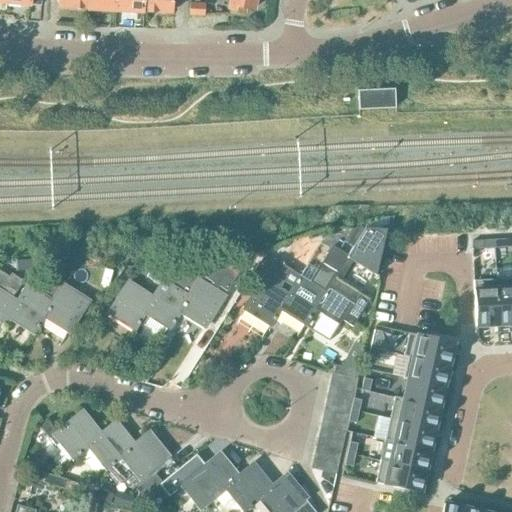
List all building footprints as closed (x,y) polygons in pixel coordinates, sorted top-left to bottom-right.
[(87,8),(87,0),(58,0),(58,5),(86,7),(86,8),(87,8)] [(115,10),(115,0),(87,0),(87,8),(115,10)] [(115,0),(115,10),(143,11),(143,9),(143,0),(115,0)] [(172,0),(143,0),(143,9),(172,11),(172,0)] [(230,0),(228,7),(244,11),(245,6),(254,8),(255,0),(230,0)] [(205,14),(205,3),(190,2),(189,13),(205,14)] [(359,107),(395,106),(394,88),(359,89),(359,107)] [(353,247),(364,229),(352,229),(344,242),(353,247)] [(494,240),(494,248),(506,247),(506,239),(494,240)] [(494,248),(494,240),(482,240),(483,249),(494,248)] [(279,308),(280,309),(304,324),(314,308),(314,307),(335,275),(335,276),(337,273),(337,272),(347,256),(333,247),(322,263),(309,283),(299,276),(292,288),(288,293),(279,308)] [(279,308),(288,293),(281,288),(285,283),(292,288),(299,276),(274,259),(263,276),(264,277),(244,309),(269,325),(280,309),(279,308)] [(204,329),(226,295),(217,290),(219,286),(227,291),(242,268),(238,266),(208,266),(203,276),(212,281),(210,285),(200,279),(178,312),(179,312),(204,329)] [(168,329),(179,312),(178,312),(200,279),(204,273),(197,269),(194,274),(186,270),(183,275),(172,268),(164,281),(153,298),(143,313),(144,313),(168,329)] [(160,268),(154,276),(162,281),(167,273),(160,268)] [(8,317),(17,302),(5,294),(8,289),(15,293),(23,281),(11,273),(9,277),(0,271),(0,329),(8,317)] [(314,307),(314,308),(339,324),(360,292),(335,276),(335,275),(314,307)] [(43,316),(43,317),(68,333),(89,301),(88,300),(96,287),(81,277),(73,290),(64,284),(62,287),(43,316)] [(511,278),(496,279),(498,326),(511,324),(511,278)] [(498,326),(496,279),(473,281),(476,327),(498,326)] [(8,317),(33,333),(43,317),(43,316),(62,287),(52,281),(43,295),(29,285),(17,302),(8,317)] [(133,329),(144,313),(143,313),(153,298),(129,282),(109,313),(133,329)] [(374,330),(370,348),(388,351),(386,346),(382,334),(381,332),(374,330)] [(408,356),(448,365),(453,343),(408,333),(403,355),(403,356),(408,357),(408,356)] [(370,348),(367,360),(375,361),(377,350),(370,348)] [(408,357),(403,378),(409,379),(444,386),(448,365),(408,356),(408,357)] [(336,365),(333,373),(357,379),(360,363),(344,361),(341,366),(336,365)] [(149,363),(143,373),(151,378),(157,368),(149,363)] [(356,382),(357,379),(333,373),(332,373),(329,384),(354,389),(356,382)] [(364,378),(361,390),(368,392),(371,380),(364,378)] [(404,400),(439,408),(444,386),(409,379),(404,400)] [(354,389),(329,384),(327,394),(352,400),(354,389)] [(352,400),(327,394),(324,405),(350,411),(352,400)] [(389,419),(434,429),(439,408),(404,400),(399,399),(399,398),(394,397),(394,398),(389,419)] [(353,399),(351,410),(358,412),(361,400),(353,399)] [(350,411),(324,405),(322,415),(347,421),(350,411)] [(356,423),(358,412),(351,410),(348,421),(356,423)] [(71,458),(86,446),(86,445),(100,434),(82,411),(53,435),(71,458)] [(345,433),(347,421),(322,415),(320,427),(345,433)] [(430,450),(434,429),(389,419),(385,440),(384,440),(394,443),(394,442),(430,450)] [(105,468),(120,456),(119,455),(134,444),(116,422),(100,434),(86,445),(86,446),(105,468)] [(320,427),(317,436),(343,441),(345,433),(320,427)] [(119,455),(120,456),(138,479),(168,455),(149,432),(134,444),(119,455)] [(343,441),(317,436),(315,446),(341,452),(343,441)] [(347,454),(355,455),(357,444),(350,442),(347,454)] [(389,463),(425,471),(430,450),(394,442),(394,443),(389,462),(389,463)] [(341,452),(315,446),(313,457),(338,462),(341,452)] [(209,500),(224,488),(224,487),(238,476),(220,453),(191,477),(209,500)] [(355,455),(347,454),(345,465),(352,467),(355,455)] [(336,474),(338,462),(313,457),(310,468),(336,474)] [(420,493),(425,471),(389,463),(389,462),(380,460),(380,461),(375,483),(420,493)] [(257,497),(272,486),(254,464),(238,476),(224,487),(224,488),(243,510),(258,498),(257,497)] [(55,486),(58,477),(33,470),(30,479),(55,486)] [(315,511),(305,498),(306,497),(287,474),(272,486),(257,497),(258,498),(269,511),(315,511)] [(79,484),(58,477),(55,486),(76,493),(79,484)] [(101,490),(98,499),(110,503),(113,494),(101,490)] [(116,491),(112,504),(129,509),(133,496),(116,491)] [(97,511),(101,501),(83,495),(78,511),(97,511)]
